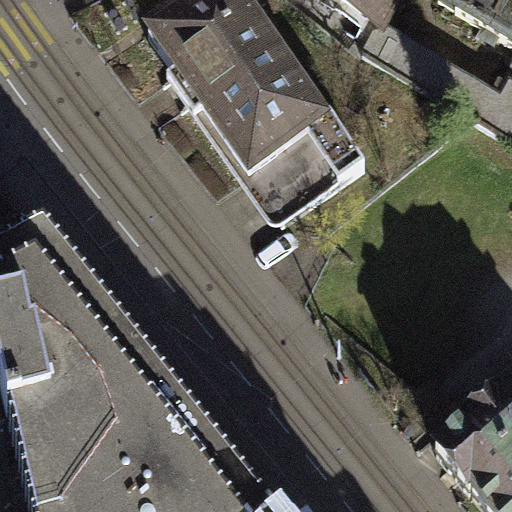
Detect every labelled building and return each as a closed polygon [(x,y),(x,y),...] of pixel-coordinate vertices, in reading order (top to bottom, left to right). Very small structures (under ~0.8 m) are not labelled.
[(210,0),(149,43),(249,183),(277,163),(326,129),(297,88),(234,0),(210,0)] [(312,0),(366,31),(384,42),(389,33),(408,0),(312,0)] [(511,55),(511,0),(434,0),(432,3),(455,16),(452,21),(511,55)] [(384,42),(366,31),(355,50),(511,143),(511,89),(507,86),(499,99),(389,33),(384,42)] [(326,129),(277,163),(312,213),(367,174),(332,125),(326,129)] [(284,233),(312,213),(277,163),(249,183),(284,233)] [(260,511),(45,244),(0,265),(0,385),(29,511),(260,511)] [(511,511),(511,393),(431,455),(474,511),(511,511)]
